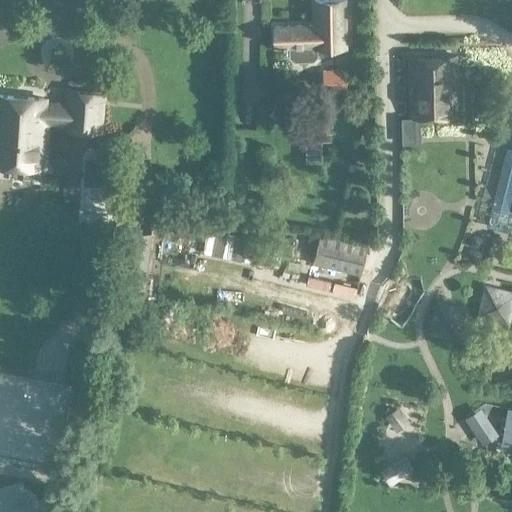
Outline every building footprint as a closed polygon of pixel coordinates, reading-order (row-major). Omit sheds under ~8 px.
[(275,47),(289,46),(289,57),(293,61),(312,61),(316,56),(316,47),(347,46),(345,0),(314,0),(315,25),(275,26),(275,47)] [(456,56),(409,57),(411,118),(459,116),(456,56)] [(346,69),(322,70),(322,89),(323,89),(323,94),(342,93),(342,88),(347,88),(346,69)] [(499,86),(476,86),(477,100),(477,111),(478,120),(499,119),(499,110),(500,110),(499,86)] [(44,98),(0,95),(0,163),(43,167),(46,123),(65,124),(65,128),(100,131),(103,93),(68,90),(67,104),(57,104),(57,108),(44,107),(44,98)] [(330,112),(304,114),(306,141),(306,161),(321,161),(321,141),(331,141),(330,112)] [(418,118),(399,119),(399,144),(403,144),(418,144),(418,118)] [(511,148),(507,147),(485,225),(511,232),(511,148)] [(113,159),(87,158),(85,182),(111,184),(113,159)] [(38,181),(37,168),(12,170),(13,182),(38,181)] [(142,313),(152,233),(125,230),(116,310),(142,313)] [(368,246),(320,235),(319,236),(310,234),(306,253),(314,255),(312,264),(361,276),(368,246)] [(290,255),(278,253),(278,252),(269,251),(266,272),(287,275),(290,255)] [(508,325),(511,309),(511,291),(483,284),(475,317),(508,325)] [(459,342),(468,308),(434,300),(425,334),(459,342)] [(387,415),(395,426),(406,419),(399,408),(387,415)] [(483,445),(497,435),(480,410),(466,420),(483,445)] [(502,449),(511,450),(511,410),(509,410),(502,449)] [(400,460),(383,471),(390,483),(408,471),(400,460)] [(467,485),(452,475),(448,484),(463,492),(467,485)]
